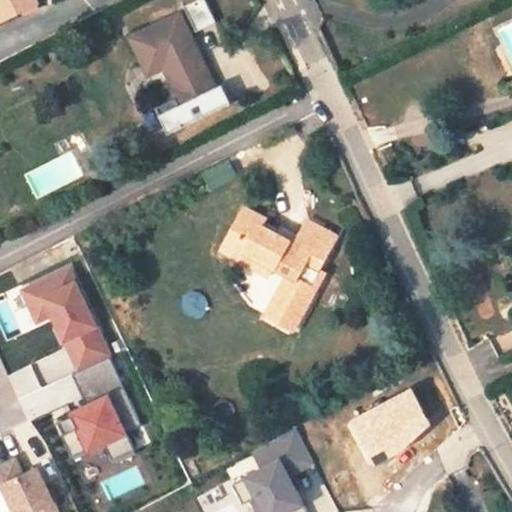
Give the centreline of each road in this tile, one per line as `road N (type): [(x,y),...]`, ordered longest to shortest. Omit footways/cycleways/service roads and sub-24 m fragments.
road 1 (unclassified): [(511,478),(472,432),(276,0)]
road 2 (unknown): [(333,127),(251,155),(0,282)]
